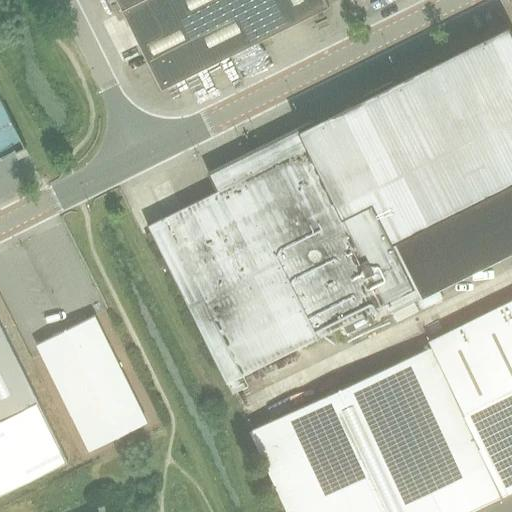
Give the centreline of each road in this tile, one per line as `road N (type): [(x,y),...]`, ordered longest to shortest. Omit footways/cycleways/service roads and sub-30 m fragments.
road 1 (unclassified): [(139,157),(463,0)]
road 2 (unclassified): [(139,157),(63,0)]
road 3 (unclassified): [(0,226),(139,157)]
